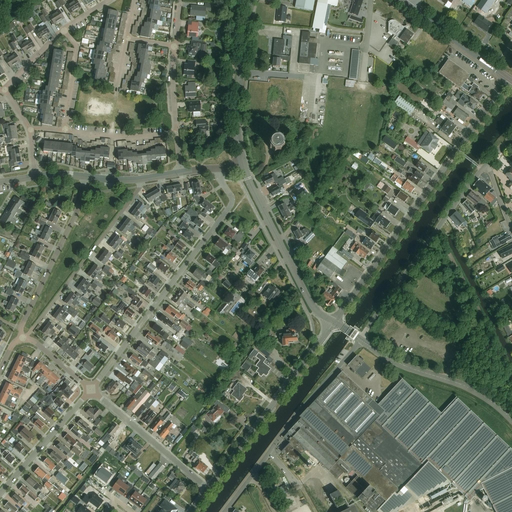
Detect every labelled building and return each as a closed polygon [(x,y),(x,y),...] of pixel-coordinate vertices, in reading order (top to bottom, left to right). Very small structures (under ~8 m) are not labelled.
[(76,11),(82,8),(76,0),(75,0),(71,3),(76,11)] [(296,0),(295,7),(312,10),(314,0),(296,0)] [(338,0),(317,0),(312,28),(318,30),(325,31),(330,6),(337,7),(338,0)] [(351,0),(353,3),(350,13),(357,16),(361,5),(363,0),(362,0),(351,0)] [(485,13),(494,0),(481,0),(477,7),(485,13)] [(71,14),(76,11),(71,3),(66,6),(71,14)] [(211,11),(211,4),(205,4),(205,7),(191,6),(191,8),(190,15),(205,17),(206,10),(211,11)] [(278,6),(277,14),(286,15),(287,7),(278,6)] [(59,22),(65,18),(59,10),(54,13),(59,22)] [(59,22),(54,13),(49,17),(54,25),(59,22)] [(277,14),(276,21),(285,22),(286,15),(277,14)] [(474,23),(486,32),(492,24),(480,16),(474,23)] [(414,35),(406,29),(395,22),(394,21),(392,21),(390,21),(389,22),(388,22),(388,23),(389,23),(388,31),(394,35),(388,44),(394,48),(400,40),(407,44),(414,35)] [(198,37),(199,23),(193,23),(192,26),(188,26),(187,36),(198,37)] [(45,36),(50,33),(45,25),(40,28),(45,36)] [(40,40),(45,36),(40,28),(35,31),(40,40)] [(302,32),(299,64),(318,65),(319,59),(316,59),(317,44),(309,43),(310,32),(302,32)] [(30,50),(35,47),(30,39),(25,42),(30,50)] [(273,58),(273,66),(280,67),(281,59),(283,59),(285,40),(274,39),(272,58),(273,58)] [(25,53),(30,50),(23,40),(18,43),(25,53)] [(206,54),(207,43),(192,42),(191,46),(187,46),(187,50),(189,51),(188,56),(197,56),(197,53),(206,54)] [(356,77),(359,51),(352,50),(349,77),(356,77)] [(11,57),(16,65),(21,62),(16,53),(11,57)] [(16,65),(11,57),(9,54),(3,57),(10,68),(16,65)] [(464,84),(469,77),(470,75),(448,60),(439,73),(460,89),(461,87),(464,84)] [(194,76),(195,61),(189,61),(189,64),(188,64),(185,64),(184,75),(187,75),(187,78),(192,79),(192,75),(194,76)] [(185,97),(196,96),(195,82),(188,82),(188,85),(185,85),(185,97)] [(469,85),(467,88),(482,98),(484,94),(477,89),(479,87),(474,83),(471,86),(469,85)] [(464,84),(461,87),(468,92),(473,95),(472,96),(479,101),(482,98),(467,88),(468,86),(464,84)] [(478,103),(471,98),(469,97),(469,98),(459,90),(457,93),(464,98),(475,107),(478,103)] [(464,98),(457,93),(454,96),(458,99),(460,99),(465,103),(465,104),(472,109),(473,110),(475,107),(464,98)] [(394,104),(409,115),(415,107),(400,95),(394,104)] [(452,111),(457,103),(448,96),(442,103),(452,111)] [(189,112),(201,111),(200,101),(189,102),(189,112)] [(458,119),(459,118),(464,122),(469,115),(458,107),(453,114),(456,116),(455,117),(458,119)] [(444,125),(453,132),(456,126),(448,120),(446,122),(439,117),(437,120),(444,125)] [(199,131),(208,131),(208,122),(205,122),(205,119),(196,120),(196,127),(199,127),(199,131)] [(444,125),(437,120),(436,119),(434,121),(442,127),(440,131),(448,137),(453,132),(444,125)] [(7,134),(16,132),(16,126),(11,126),(11,123),(4,124),(4,129),(6,129),(7,134)] [(420,147),(429,134),(426,131),(417,144),(420,147)] [(13,139),(17,139),(16,132),(7,134),(8,138),(6,138),(7,143),(14,142),(13,139)] [(436,145),(439,140),(429,134),(420,147),(430,153),(433,149),(435,151),(438,146),(436,145)] [(386,136),(382,141),(394,149),(398,144),(386,136)] [(284,147),(285,147),(284,145),(284,144),(283,143),(284,140),(282,140),(281,140),(281,139),(280,138),(279,137),(277,138),(276,138),(275,138),(273,138),(272,139),(272,140),(272,141),(271,141),(269,142),(270,144),(270,146),(270,147),(270,149),(272,149),(273,150),(275,153),(276,152),(277,151),(278,151),(279,151),(281,152),(281,150),(282,149),(283,148),(284,147)] [(11,157),(20,155),(19,149),(15,149),(14,146),(7,147),(8,152),(10,152),(11,157)] [(17,163),(21,162),(20,155),(11,157),(11,161),(10,162),(10,167),(17,166),(17,163)] [(368,160),(361,155),(359,158),(366,164),(368,160)] [(403,167),(406,163),(397,157),(394,160),(403,167)] [(379,160),(376,164),(385,170),(388,166),(379,160)] [(426,173),(428,170),(426,168),(427,167),(419,161),(418,162),(417,161),(415,164),(417,165),(415,166),(423,172),(424,171),(426,173)] [(408,171),(420,179),(421,180),(424,176),(416,171),(415,173),(413,171),(410,168),(408,171)] [(418,183),(420,180),(412,175),(411,177),(403,172),(401,174),(417,185),(418,183)] [(275,184),(284,180),(283,177),(276,180),(274,177),(276,176),(275,173),(268,177),(263,180),(266,185),(270,183),(271,184),(274,182),(275,184)] [(394,174),(393,176),(413,190),(414,188),(410,185),(410,184),(406,181),(406,182),(394,174)] [(393,176),(391,179),(395,182),(395,181),(403,186),(402,187),(406,190),(411,193),(413,190),(393,176)] [(479,180),(473,186),(478,190),(477,191),(491,203),(495,198),(488,192),(491,189),(484,183),(483,184),(479,180)] [(193,190),(200,189),(199,182),(192,183),(193,188),(189,189),(188,184),(185,184),(186,191),(189,190),(193,190)] [(378,185),(382,188),(381,190),(387,195),(391,189),(385,184),(385,185),(380,182),(378,185)] [(182,185),(174,186),(175,193),(180,192),(181,194),(183,194),(183,196),(186,196),(185,190),(182,191),(182,185)] [(274,188),(270,191),(273,196),(281,192),(281,194),(286,192),(283,185),(278,187),(277,186),(274,188)] [(174,186),(166,187),(168,194),(174,193),(175,193),(174,186)] [(167,200),(167,198),(164,193),(162,194),(159,189),(152,193),(155,199),(159,197),(159,196),(163,203),(167,200)] [(198,196),(201,195),(200,189),(193,190),(189,190),(190,194),(194,193),(194,196),(194,197),(196,201),(200,199),(198,196)] [(400,199),(403,202),(404,202),(408,197),(407,196),(400,191),(396,197),(397,197),(397,198),(398,199),(400,199)] [(484,207),(486,204),(479,198),(471,192),(466,198),(474,204),(477,206),(479,203),(484,207)] [(152,193),(145,197),(149,203),(155,199),(152,193)] [(387,203),(391,198),(387,194),(383,200),(387,203)] [(15,197),(12,201),(21,207),(22,204),(26,206),(27,204),(15,197)] [(205,209),(209,204),(204,200),(202,203),(202,202),(200,199),(196,201),(199,206),(200,206),(205,209)] [(12,201),(9,206),(21,213),(22,211),(19,209),(21,207),(12,201)] [(471,214),(475,210),(467,201),(462,204),(471,214)] [(145,206),(140,203),(136,209),(141,213),(144,209),(146,210),(147,209),(149,210),(151,207),(147,204),(145,206)] [(282,213),(288,210),(285,203),(278,207),(282,213)] [(201,212),(200,215),(205,218),(207,215),(205,214),(208,211),(211,213),(215,208),(209,204),(205,209),(205,210),(203,213),(201,212)] [(386,210),(394,216),(399,210),(398,209),(391,204),(391,205),(389,204),(387,207),(388,208),(386,210)] [(9,206),(6,211),(15,216),(17,213),(20,215),(21,213),(9,206)] [(59,219),(62,213),(55,209),(52,215),(59,219)] [(136,209),(131,215),(136,219),(141,213),(136,209)] [(199,215),(195,212),(190,209),(186,213),(192,217),(195,220),(193,222),(200,227),(204,222),(201,221),(202,220),(199,218),(199,219),(197,217),(199,215)] [(371,228),(374,223),(366,217),(368,215),(360,209),(355,216),(371,228)] [(285,220),(291,216),(288,210),(282,213),(285,220)] [(6,211),(4,215),(16,223),(17,221),(13,219),(15,216),(6,211)] [(466,222),(465,221),(456,212),(450,217),(459,227),(462,224),(463,225),(466,222)] [(4,215),(1,220),(9,225),(11,222),(15,224),(16,223),(4,215)] [(56,225),(59,219),(52,215),(49,221),(56,225)] [(379,223),(385,228),(386,228),(390,222),(389,222),(380,215),(375,222),(378,224),(379,223)] [(124,224),(124,225),(129,229),(132,225),(135,227),(135,226),(136,224),(133,221),(132,222),(128,219),(126,222),(125,222),(124,224)] [(187,230),(189,228),(190,227),(183,222),(179,227),(181,229),(185,232),(183,235),(190,240),(190,239),(191,240),(192,237),(194,235),(187,230)] [(135,233),(129,229),(124,225),(119,231),(125,235),(127,231),(130,233),(130,232),(133,234),(134,235),(135,233)] [(46,227),(45,226),(44,227),(42,226),(40,231),(51,236),(54,230),(46,227)] [(240,231),(237,235),(235,234),(236,233),(229,228),(224,234),(231,239),(232,239),(233,240),(234,239),(239,242),(245,235),(240,231)] [(302,235),(306,233),(304,229),(300,231),(299,229),(294,232),(298,240),(303,237),(302,235)] [(369,237),(375,242),(376,242),(380,237),(377,235),(378,234),(372,230),(370,234),(371,235),(369,237)] [(40,231),(38,234),(42,236),(41,239),(48,242),(51,236),(40,231)] [(312,232),(304,240),(308,243),(315,236),(312,232)] [(120,246),(124,241),(117,235),(113,241),(120,246)] [(497,236),(492,239),(493,239),(497,248),(507,243),(506,242),(511,239),(509,235),(508,236),(507,235),(504,237),(503,236),(498,239),(497,236)] [(182,252),(186,246),(174,238),(172,241),(176,245),(175,246),(182,252)] [(215,246),(223,252),(223,253),(225,255),(229,251),(231,247),(228,245),(220,239),(215,246)] [(363,245),(370,249),(370,250),(375,244),(367,239),(363,245)] [(116,251),(120,246),(113,241),(109,246),(116,251)] [(369,252),(368,252),(355,242),(350,250),(359,256),(359,255),(364,258),(369,252)] [(42,254),(45,247),(38,244),(35,250),(42,254)] [(504,258),(511,254),(511,252),(511,253),(511,252),(511,244),(500,251),(504,258)] [(342,268),(347,262),(336,254),(338,251),(333,247),(317,269),(330,278),(334,272),(341,277),(345,271),(342,268)] [(137,259),(139,260),(147,249),(145,248),(137,259)] [(351,251),(352,251),(351,250),(349,253),(344,249),(341,252),(348,257),(352,252),(351,251)] [(39,260),(42,254),(35,250),(32,256),(39,260)] [(108,260),(112,255),(106,250),(102,255),(108,260)] [(251,260),(255,255),(249,250),(246,253),(243,251),(241,253),(247,258),(251,260)] [(173,263),(177,258),(167,251),(163,256),(173,263)] [(104,265),(108,260),(102,255),(98,260),(104,265)] [(221,263),(219,261),(213,256),(212,257),(209,255),(205,260),(212,265),(217,269),(221,263)] [(165,274),(169,268),(158,260),(156,262),(160,266),(158,268),(165,274)] [(34,271),(37,265),(30,262),(27,268),(34,271)] [(147,267),(149,268),(154,272),(157,268),(150,263),(150,264),(148,266),(147,267)] [(100,271),(101,269),(95,265),(91,270),(101,277),(103,274),(100,271)] [(498,273),(505,269),(502,265),(495,269),(498,273)] [(251,270),(247,274),(255,281),(259,277),(260,278),(262,274),(262,273),(264,270),(259,266),(255,270),(255,269),(253,272),(251,270)] [(30,277),(34,271),(27,268),(24,274),(30,277)] [(109,272),(109,271),(104,268),(102,271),(110,277),(112,274),(109,272)] [(212,278),(209,275),(207,277),(204,274),(197,269),(193,275),(200,280),(202,277),(205,280),(209,282),(212,278)] [(100,277),(101,277),(91,270),(87,275),(93,280),(95,277),(100,280),(102,278),(100,277)] [(155,286),(160,280),(154,275),(149,282),(155,286)] [(135,279),(144,285),(145,283),(137,277),(135,279)] [(25,289),(28,283),(21,279),(18,286),(25,289)] [(93,282),(92,284),(84,279),(81,284),(88,289),(90,286),(95,290),(98,286),(93,283),(93,282)] [(93,283),(98,286),(101,289),(103,286),(95,280),(93,283)] [(228,289),(231,286),(232,285),(226,280),(223,284),(228,289)] [(203,288),(199,284),(197,287),(189,281),(187,283),(186,285),(185,286),(192,291),(195,287),(200,292),(203,288)] [(325,291),(321,297),(327,302),(326,303),(326,304),(326,305),(328,306),(329,306),(330,307),(336,299),(335,299),(342,290),(337,286),(338,285),(333,282),(331,285),(336,288),(330,295),(328,294),(328,293),(325,291)] [(91,292),(88,289),(81,284),(77,289),(82,292),(84,290),(90,294),(91,292)] [(22,295),(25,289),(18,286),(15,291),(22,295)] [(147,298),(152,291),(145,286),(140,293),(147,298)] [(270,286),(263,295),(269,300),(272,297),(275,299),(280,292),(274,287),(273,288),(270,286)] [(132,295),(130,298),(134,301),(132,304),(138,309),(143,302),(137,298),(135,297),(137,294),(128,288),(126,290),(132,295)] [(189,307),(191,304),(189,302),(190,301),(185,298),(188,295),(181,290),(177,296),(183,301),(187,304),(186,305),(189,307)] [(249,300),(249,299),(254,293),(250,290),(245,297),(249,300)] [(68,298),(78,305),(80,303),(77,301),(79,298),(72,293),(68,298)] [(254,293),(249,299),(254,303),(259,297),(254,293)] [(82,296),(80,299),(87,304),(89,302),(82,296)] [(187,304),(183,301),(177,296),(173,301),(179,306),(181,303),(186,306),(186,305),(187,304)] [(10,303),(16,306),(20,300),(13,297),(10,303)] [(92,303),(98,308),(102,302),(96,297),(92,303)] [(78,305),(68,298),(64,303),(69,306),(72,303),(75,306),(77,304),(78,305)] [(16,306),(10,303),(4,301),(2,304),(8,307),(7,309),(13,313),(16,306)] [(224,304),(217,311),(222,315),(225,312),(224,311),(228,307),(224,304)] [(131,318),(135,313),(126,306),(122,311),(131,318)] [(179,319),(182,316),(169,306),(165,311),(174,318),(176,316),(179,319)] [(66,319),(67,317),(63,314),(66,311),(61,307),(57,312),(66,319)] [(69,309),(73,313),(77,316),(79,313),(71,307),(69,309)] [(204,311),(202,313),(207,317),(209,314),(208,314),(211,311),(207,308),(204,311)] [(64,321),(66,319),(57,312),(53,317),(58,321),(60,318),(64,321)] [(166,324),(178,333),(182,329),(174,323),(174,324),(170,320),(163,315),(159,320),(166,325),(166,324)] [(100,319),(109,326),(111,323),(107,320),(102,316),(100,319)] [(112,321),(116,324),(117,326),(119,328),(120,327),(123,330),(126,324),(116,316),(112,321)] [(192,328),(182,321),(180,324),(185,328),(185,329),(189,332),(192,328)] [(54,334),(56,332),(52,329),(54,326),(49,322),(46,327),(54,334)] [(98,334),(101,330),(93,324),(89,328),(98,334)] [(165,334),(161,331),(163,329),(156,324),(152,329),(163,337),(162,338),(166,341),(169,336),(166,333),(165,334)] [(68,331),(76,337),(80,331),(72,325),(68,331)] [(53,336),(54,334),(46,327),(42,332),(47,336),(49,333),(53,336)] [(115,333),(107,327),(104,331),(109,335),(108,336),(114,341),(118,336),(114,333),(115,333)] [(286,334),(279,334),(279,339),(280,339),(280,343),(281,344),(283,344),(283,346),(288,345),(288,343),(293,342),(293,341),(297,341),(297,340),(298,340),(298,339),(298,338),(298,337),(297,337),(297,336),(295,336),(295,334),(294,329),(289,329),(289,330),(286,330),(286,331),(286,334)] [(157,346),(162,339),(157,336),(156,337),(149,332),(145,337),(157,346)] [(99,340),(101,338),(96,334),(94,336),(95,337),(92,340),(100,345),(98,348),(104,353),(109,348),(102,343),(99,340)] [(61,348),(68,340),(66,339),(63,342),(60,340),(56,344),(61,348)] [(257,348),(262,343),(258,339),(253,345),(257,348)] [(66,352),(70,348),(67,345),(70,342),(68,340),(61,348),(66,352)] [(165,341),(162,345),(172,352),(174,349),(165,341)] [(180,345),(186,350),(189,346),(183,341),(180,345)] [(266,346),(270,350),(274,345),(270,341),(266,346)] [(160,353),(158,356),(151,351),(152,350),(142,343),(139,346),(149,354),(160,362),(163,365),(168,359),(167,358),(160,353)] [(273,352),(270,350),(266,346),(262,343),(257,348),(268,358),(273,352)] [(155,369),(160,362),(149,354),(139,346),(136,351),(146,358),(147,357),(151,360),(148,363),(155,369)] [(177,346),(175,349),(180,353),(183,355),(186,352),(177,346)] [(70,356),(77,348),(75,347),(73,350),(70,348),(66,352),(70,356)] [(77,348),(70,356),(75,360),(79,355),(76,353),(79,350),(77,348)] [(271,369),(263,363),(266,359),(258,353),(255,357),(260,360),(255,366),(259,368),(256,372),(259,374),(258,375),(261,377),(263,375),(264,375),(266,376),(269,373),(268,372),(271,369)] [(155,369),(148,363),(144,360),(142,362),(133,355),(130,359),(139,366),(143,366),(145,368),(148,364),(155,369)] [(353,373),(355,371),(362,379),(371,369),(362,361),(363,359),(362,358),(360,359),(357,356),(348,365),(352,369),(351,371),(353,373)] [(23,366),(24,363),(17,360),(15,365),(29,372),(30,370),(26,368),(23,366)] [(90,372),(94,367),(87,361),(85,363),(83,361),(81,364),(90,372)] [(223,369),(227,364),(222,361),(219,366),(223,369)] [(39,371),(44,366),(40,362),(32,371),(34,372),(37,370),(39,371)] [(246,371),(250,366),(245,362),(241,367),(246,371)] [(135,375),(138,371),(126,363),(123,367),(128,370),(127,372),(130,374),(131,373),(135,375)] [(28,374),(29,372),(15,365),(13,369),(20,373),(21,370),(28,374)] [(40,378),(48,369),(44,366),(39,371),(41,373),(38,376),(40,378)] [(22,374),(20,373),(13,369),(10,374),(26,382),(28,379),(23,377),(23,378),(21,377),(22,374)] [(47,378),(52,372),(48,369),(40,378),(36,382),(40,386),(47,378)] [(149,378),(149,377),(153,380),(154,377),(151,375),(145,370),(143,373),(149,378)] [(48,384),(56,376),(52,372),(47,378),(49,380),(46,383),(47,383),(48,384)] [(130,385),(132,381),(120,372),(117,377),(121,380),(120,380),(124,383),(125,381),(130,385)] [(290,443),(282,452),(294,463),(306,450),(308,451),(338,479),(344,473),(345,472),(348,475),(352,470),(358,476),(354,480),(363,489),(365,491),(358,498),(371,511),(375,511),(386,501),(389,503),(404,488),(417,500),(449,482),(470,501),(479,491),(484,489),(495,511),(511,511),(511,449),(456,397),(441,413),(415,389),(414,390),(402,379),(377,405),(369,398),(370,397),(367,394),(367,395),(342,372),(308,408),(299,417),(301,418),(288,432),(288,433),(284,437),(290,443)] [(19,382),(25,385),(26,382),(10,374),(8,379),(15,382),(16,380),(20,381),(19,382)] [(56,376),(48,384),(48,385),(50,386),(52,383),(55,385),(60,379),(56,376)] [(70,384),(66,380),(64,382),(65,384),(61,388),(60,387),(57,391),(60,393),(63,390),(65,392),(67,391),(68,392),(70,390),(71,389),(68,386),(70,384)] [(123,394),(124,392),(127,389),(124,387),(120,383),(119,385),(113,381),(111,384),(111,383),(109,386),(110,386),(107,389),(108,391),(112,394),(117,387),(121,390),(120,392),(123,394)] [(16,389),(15,390),(12,389),(13,386),(6,383),(4,387),(20,395),(23,390),(19,388),(18,390),(16,389)] [(245,393),(248,390),(238,383),(233,390),(234,392),(231,396),(236,399),(237,398),(241,401),(244,397),(242,396),(244,393),(245,393)] [(135,395),(126,406),(130,410),(130,409),(135,413),(151,395),(142,387),(140,385),(133,393),(135,395)] [(19,399),(20,395),(4,387),(2,392),(9,395),(10,393),(13,394),(13,396),(19,399)] [(68,399),(73,393),(70,390),(68,392),(67,391),(65,392),(63,390),(60,393),(57,391),(55,393),(61,397),(63,394),(68,399)] [(178,394),(184,399),(187,395),(181,390),(178,394)] [(13,397),(9,395),(2,392),(0,395),(0,397),(12,403),(15,404),(16,402),(11,400),(13,397)] [(60,408),(64,403),(57,397),(52,393),(49,395),(48,394),(46,397),(44,395),(43,396),(42,398),(49,403),(50,401),(53,403),(53,402),(60,408)] [(135,413),(134,414),(138,417),(146,408),(148,410),(152,405),(156,400),(157,400),(151,395),(135,413)] [(11,405),(12,403),(0,397),(0,402),(4,405),(8,407),(9,404),(11,405)] [(225,414),(228,409),(217,401),(213,405),(216,406),(213,410),(207,415),(212,421),(213,422),(214,422),(219,417),(219,416),(218,416),(219,415),(218,415),(220,413),(222,411),(223,412),(225,414)] [(50,418),(54,413),(48,407),(47,408),(41,403),(39,406),(45,411),(44,412),(50,418)] [(86,413),(94,420),(96,422),(94,424),(97,427),(102,421),(99,418),(98,419),(96,418),(101,412),(97,408),(95,409),(95,408),(93,410),(92,409),(90,408),(86,413)] [(147,425),(156,414),(151,410),(142,421),(147,425)] [(12,420),(16,423),(20,416),(14,413),(12,416),(13,417),(12,420)] [(161,416),(151,428),(155,432),(163,422),(164,421),(166,423),(172,416),(168,413),(163,418),(161,416)] [(42,422),(39,419),(40,418),(36,415),(31,421),(40,429),(41,429),(42,429),(43,428),(43,426),(44,425),(41,422),(42,422)] [(77,424),(89,434),(88,435),(90,437),(92,434),(90,433),(92,431),(88,427),(89,425),(82,419),(77,424)] [(12,430),(14,425),(8,422),(5,427),(12,430)] [(170,422),(159,435),(160,436),(161,438),(162,438),(164,439),(167,435),(168,435),(169,433),(170,432),(168,431),(174,425),(170,422)] [(112,436),(116,432),(119,428),(115,424),(107,433),(112,436)] [(80,439),(80,438),(82,440),(86,443),(89,440),(83,435),(83,434),(74,426),(71,431),(80,439)] [(93,430),(100,437),(103,433),(95,427),(93,430)] [(209,435),(211,433),(204,427),(202,429),(209,435)] [(19,434),(29,443),(35,437),(25,428),(19,434)] [(179,443),(187,433),(184,431),(176,441),(179,443)] [(77,442),(68,434),(64,438),(73,447),(76,444),(81,448),(84,445),(78,441),(77,442)] [(20,453),(24,448),(21,445),(22,444),(19,442),(18,443),(15,440),(11,444),(14,447),(20,453)] [(131,451),(138,443),(133,440),(129,444),(127,442),(122,448),(126,451),(128,449),(131,451)] [(107,441),(102,446),(105,449),(110,444),(107,441)] [(6,443),(4,445),(11,451),(13,449),(6,443)] [(66,456),(71,451),(65,446),(64,447),(60,443),(56,447),(66,456)] [(138,443),(131,451),(134,454),(132,456),(136,460),(141,454),(139,452),(142,447),(138,443)] [(78,456),(82,453),(75,447),(71,450),(78,456)] [(100,456),(105,450),(102,447),(98,452),(94,449),(92,451),(98,456),(99,455),(100,456)] [(11,464),(15,459),(9,453),(9,454),(5,450),(2,453),(6,457),(5,458),(11,464)] [(59,463),(60,462),(70,470),(74,466),(67,460),(65,462),(62,460),(63,459),(53,451),(50,455),(59,463)] [(196,464),(194,467),(194,468),(196,470),(197,470),(200,472),(201,471),(203,473),(204,472),(206,470),(208,467),(198,459),(200,457),(194,452),(191,455),(193,457),(191,460),(196,464)] [(95,454),(90,460),(94,463),(99,458),(95,454)] [(57,465),(56,466),(47,458),(43,463),(52,471),(53,470),(54,470),(55,469),(58,472),(61,468),(57,465)] [(107,466),(103,463),(98,469),(100,470),(97,475),(102,479),(108,471),(105,468),(107,466)] [(145,473),(149,476),(148,476),(155,482),(166,469),(165,468),(159,463),(157,466),(153,463),(145,473)] [(49,480),(51,477),(39,467),(37,470),(49,480)] [(48,482),(49,480),(37,470),(34,473),(46,483),(45,485),(49,489),(52,485),(48,482)] [(111,473),(108,471),(102,479),(107,483),(110,478),(113,480),(117,474),(113,470),(111,473)] [(56,476),(65,484),(68,480),(59,472),(56,476)] [(182,490),(185,486),(181,483),(183,482),(180,480),(179,481),(176,479),(177,477),(172,473),(168,477),(174,482),(169,487),(175,492),(176,491),(179,494),(180,493),(180,494),(183,491),(182,491),(182,490)] [(118,492),(124,483),(119,480),(120,478),(118,476),(114,481),(116,483),(113,488),(118,492)] [(36,490),(38,488),(40,491),(44,487),(41,484),(40,485),(30,477),(26,482),(36,490)] [(124,483),(118,492),(123,495),(126,491),(129,492),(133,486),(129,483),(127,485),(124,483)] [(23,486),(19,490),(23,494),(25,495),(26,496),(27,494),(35,501),(38,498),(30,491),(29,491),(23,486)] [(59,497),(64,501),(72,491),(68,488),(59,497)] [(135,504),(141,496),(138,493),(140,491),(135,488),(131,494),(133,495),(129,500),(135,504)] [(337,508),(345,503),(338,490),(330,495),(337,508)] [(103,501),(98,497),(98,496),(95,493),(91,498),(87,495),(83,500),(87,504),(89,501),(98,508),(103,501)] [(16,494),(12,498),(16,502),(16,503),(17,504),(18,504),(19,503),(22,505),(25,502),(16,494)] [(141,496),(135,504),(140,508),(144,504),(146,505),(151,499),(146,496),(144,498),(141,496)] [(77,505),(80,501),(74,497),(71,501),(77,505)] [(175,511),(177,510),(165,501),(162,505),(165,507),(165,508),(163,511),(162,511),(160,511),(175,511)] [(6,505),(5,506),(9,510),(9,511),(10,511),(11,511),(20,511),(9,502),(8,503),(7,503),(6,504),(6,505)]
